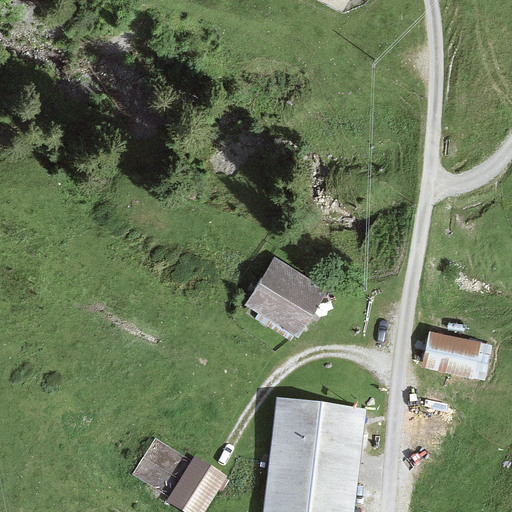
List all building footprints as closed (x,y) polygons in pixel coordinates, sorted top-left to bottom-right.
[(271,258),(245,300),(301,336),(328,293),(271,258)] [(493,348),(431,331),(422,361),(484,379),(493,348)] [(340,511),(349,425),(286,419),(276,511),(340,511)] [(154,438),(135,475),(173,495),(193,457),(154,438)] [(182,511),(203,511),(224,478),(194,461),(169,504),(182,511)]
